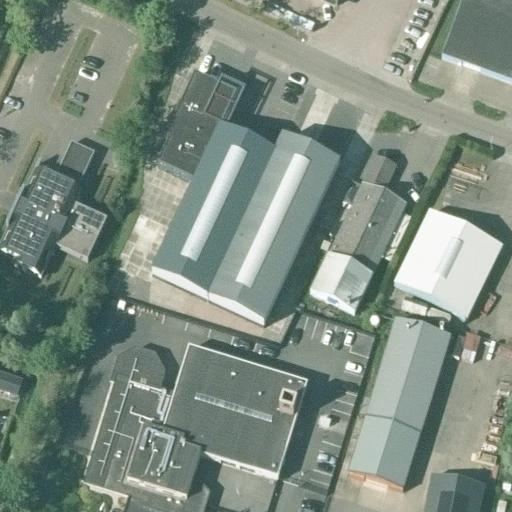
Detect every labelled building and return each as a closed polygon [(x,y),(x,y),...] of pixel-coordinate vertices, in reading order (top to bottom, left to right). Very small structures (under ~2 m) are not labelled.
[(318,0),(336,8),(339,0),(318,0)] [(511,0),(462,0),(461,3),(441,61),(509,86),(511,86),(511,0)] [(266,326),(339,167),(284,142),(276,160),(221,134),(236,100),(219,92),(194,81),(163,148),(167,150),(157,170),(194,187),(154,274),(266,326)] [(77,195),(94,158),(71,147),(54,184),(36,175),(23,202),(22,202),(10,228),(11,229),(0,252),(0,256),(15,264),(13,268),(40,281),(55,249),(87,265),(107,223),(74,208),(80,196),(77,195)] [(353,318),(405,209),(382,198),(395,171),(375,162),(362,189),(362,188),(310,298),(353,318)] [(466,324),(501,252),(429,217),(394,289),(466,324)] [(511,277),(501,309),(511,312),(511,277)] [(395,325),(349,482),(401,496),(449,342),(395,325)] [(76,403),(94,409),(117,337),(99,332),(76,403)] [(164,373),(155,356),(134,350),(117,359),(110,384),(116,386),(90,472),(97,474),(93,490),(129,501),(125,511),(204,511),(208,497),(194,481),(200,460),(277,483),(305,390),(189,354),(175,400),(158,394),(164,373)] [(347,424),(319,416),(316,428),(344,436),(347,424)] [(479,511),(483,491),(432,481),(425,511),(479,511)]
